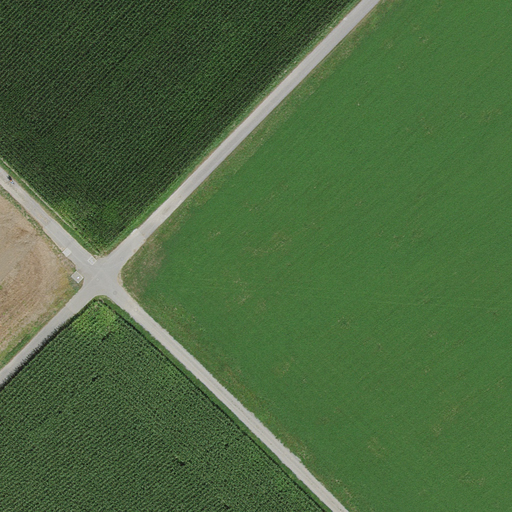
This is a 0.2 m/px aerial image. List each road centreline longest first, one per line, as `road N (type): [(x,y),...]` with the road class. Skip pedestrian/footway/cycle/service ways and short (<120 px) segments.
road 1 (track): [(366,0),(95,271)]
road 2 (track): [(95,271),(345,511)]
road 3 (track): [(95,271),(0,370)]
road 4 (track): [(0,177),(95,271)]
